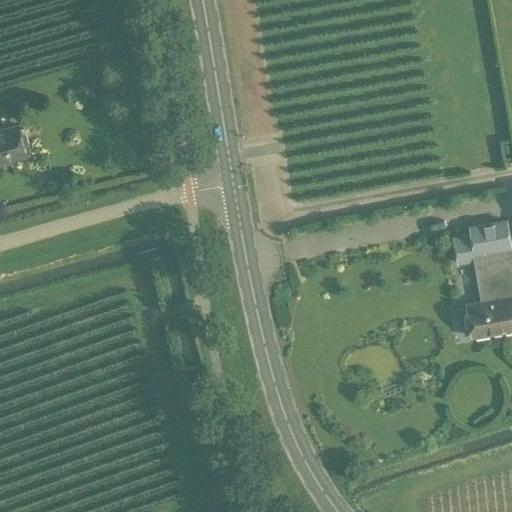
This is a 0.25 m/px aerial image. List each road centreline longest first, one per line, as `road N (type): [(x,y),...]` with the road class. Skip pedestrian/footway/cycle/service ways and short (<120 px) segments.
road 1 (secondary): [(337,511),(285,423),(232,182)]
road 2 (unclassified): [(0,240),(232,182)]
road 3 (secondary): [(232,182),(202,0)]
